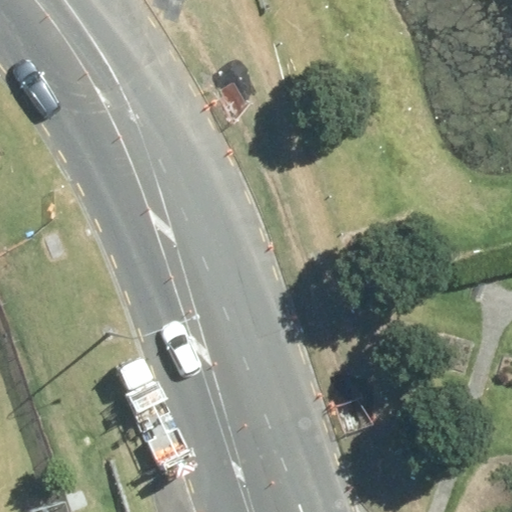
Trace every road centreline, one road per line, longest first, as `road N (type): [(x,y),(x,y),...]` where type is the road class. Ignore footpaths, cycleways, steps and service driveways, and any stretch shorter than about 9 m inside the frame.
road 1 (primary): [(221,334),(71,95),(0,1)]
road 2 (primary): [(114,0),(155,75),(221,334)]
road 3 (primary): [(221,334),(282,511)]
